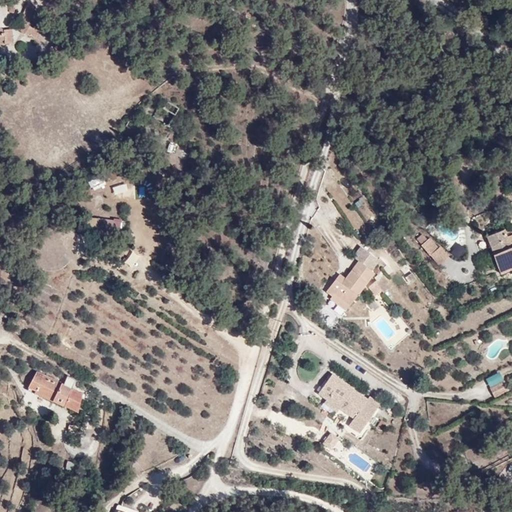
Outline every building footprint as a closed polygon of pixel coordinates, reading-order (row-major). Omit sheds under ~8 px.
[(24,22),(21,33),(36,37),(44,7),(25,2),(20,20),(24,22)] [(0,33),(14,41),(19,35),(0,9),(0,33)] [(185,111),(168,98),(139,147),(165,151),(185,111)] [(129,199),(148,199),(149,189),(129,189),(129,199)] [(93,220),(93,230),(119,231),(119,221),(93,220)] [(435,268),(448,257),(421,235),(414,241),(435,268)] [(511,237),(490,244),(502,281),(511,278),(511,237)] [(345,322),(378,273),(386,261),(354,243),(320,296),(345,322)] [(449,253),(457,259),(465,249),(457,243),(449,253)] [(96,386),(45,365),(41,385),(85,413),(96,386)] [(382,407),(335,374),(317,401),(360,438),(382,407)] [(330,451),(339,439),(329,432),(321,444),(330,451)] [(73,470),(74,462),(66,460),(65,469),(73,470)]
